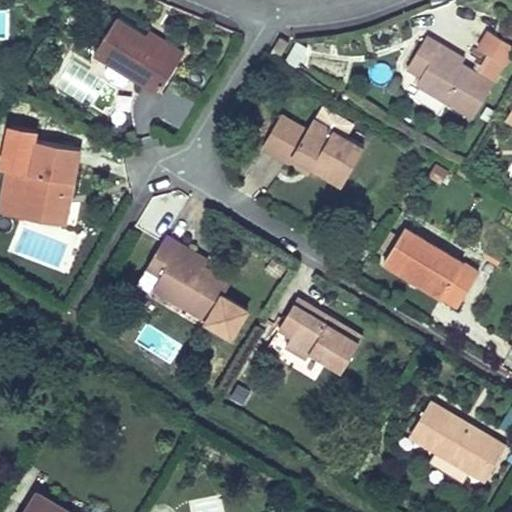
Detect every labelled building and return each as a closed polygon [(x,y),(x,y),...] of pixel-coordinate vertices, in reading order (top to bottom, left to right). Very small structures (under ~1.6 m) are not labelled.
[(182,55),(147,33),(118,15),(95,51),(159,91),(182,55)] [(151,28),(147,33),(182,55),(185,50),(151,28)] [(439,50),(442,45),(427,35),(408,67),(421,75),(417,83),(474,117),(494,83),(462,64),(439,50)] [(276,47),(275,46),(271,51),(280,57),(289,42),(282,37),(276,47)] [(293,43),(286,62),(298,67),(306,48),(293,43)] [(465,58),(442,45),(439,50),(462,64),(465,58)] [(295,155),(314,166),(344,184),(366,148),(347,137),(355,124),(324,106),(316,120),(314,118),(307,129),(281,115),(263,145),(292,161),(295,155)] [(65,195),(73,196),(83,148),(33,138),(27,171),(6,167),(0,198),(0,210),(60,222),(65,195)] [(311,173),(314,166),(295,155),(292,161),(311,173)] [(429,174),(441,182),(449,171),(437,164),(429,174)] [(68,224),(73,196),(65,195),(60,222),(68,224)] [(443,297),(464,264),(405,227),(384,260),(411,277),(414,272),(423,278),(420,283),(443,297)] [(166,235),(162,241),(206,267),(209,261),(166,235)] [(206,267),(162,241),(148,266),(162,274),(154,286),(208,319),(207,321),(232,335),(248,309),(224,295),(231,282),(206,267)] [(479,273),(464,264),(443,297),(458,307),(479,273)] [(411,277),(420,283),(423,278),(414,272),(411,277)] [(308,311),(312,305),(298,297),(285,319),(276,332),(289,340),(283,350),(304,362),(308,356),(340,375),(363,336),(341,323),(331,326),(308,311)] [(341,323),(312,305),(308,311),(331,326),(341,323)] [(272,329),(276,332),(285,319),(277,314),(274,319),(264,314),(253,332),(266,340),(272,329)] [(486,480),(507,446),(431,400),(410,434),(437,450),(430,462),(464,482),(471,470),(486,480)] [(511,405),(500,426),(511,434),(511,433),(511,405)] [(375,481),(369,491),(380,498),(386,487),(375,481)] [(69,511),(38,493),(26,511),(69,511)]
